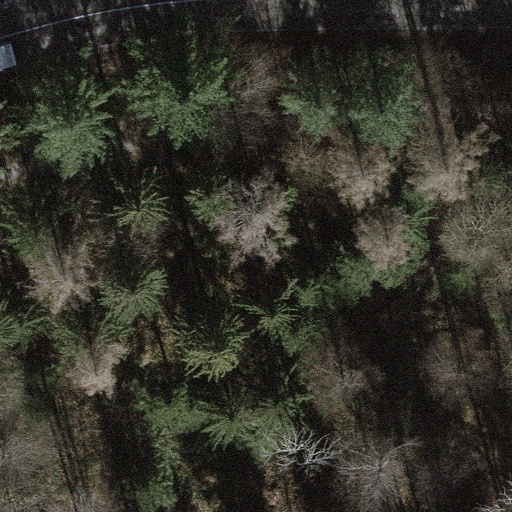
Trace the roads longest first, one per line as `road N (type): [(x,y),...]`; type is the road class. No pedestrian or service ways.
road 1 (track): [(0,176),(133,124),(511,100)]
road 2 (secondary): [(0,33),(170,0)]
